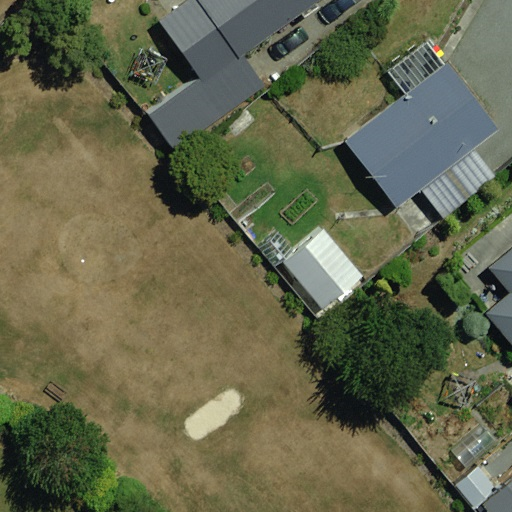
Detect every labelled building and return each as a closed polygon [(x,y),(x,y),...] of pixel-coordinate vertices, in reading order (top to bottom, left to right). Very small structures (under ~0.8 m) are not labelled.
[(167,0),(145,16),(191,79),(300,0),(167,0)] [(434,56),(334,140),(390,206),(491,122),(434,56)] [(365,272),(322,221),(278,257),(321,308),(365,272)] [(511,228),(479,249),(511,303),(511,228)] [(511,511),(511,476),(482,504),(489,511),(511,511)]
